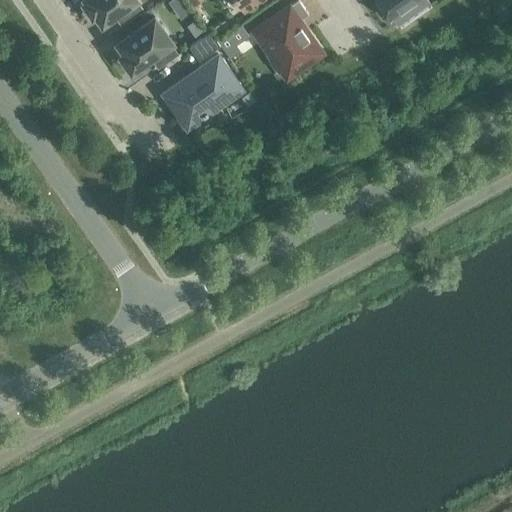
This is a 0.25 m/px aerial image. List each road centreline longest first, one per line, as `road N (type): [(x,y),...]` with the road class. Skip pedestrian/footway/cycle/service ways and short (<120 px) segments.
road 1 (residential): [(152,315),(511,119)]
road 2 (tertiary): [(0,93),(152,315)]
road 3 (tertiary): [(0,397),(152,315)]
road 4 (residential): [(41,0),(138,141)]
